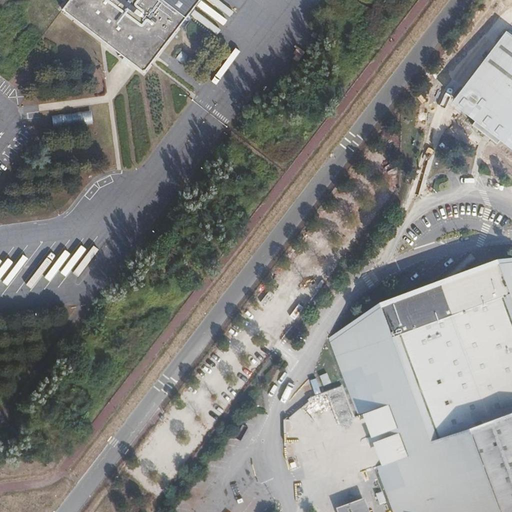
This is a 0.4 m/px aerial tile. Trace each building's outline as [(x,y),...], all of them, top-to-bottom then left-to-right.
[(68,0),(62,9),(143,72),(198,0),(68,0)] [(511,141),(511,36),(505,31),(455,97),(479,117),(473,124),(474,125),(475,124),(494,138),(493,139),(498,144),(505,136),(511,141)] [(91,111),(52,116),(53,129),(93,124),(91,111)] [(511,511),(511,276),(425,309),(424,309),(410,315),(387,323),(347,338),(330,338),(393,511),(511,511)] [(405,302),(410,315),(424,309),(419,297),(405,302)] [(369,511),(364,498),(337,508),(338,511),(369,511)]
